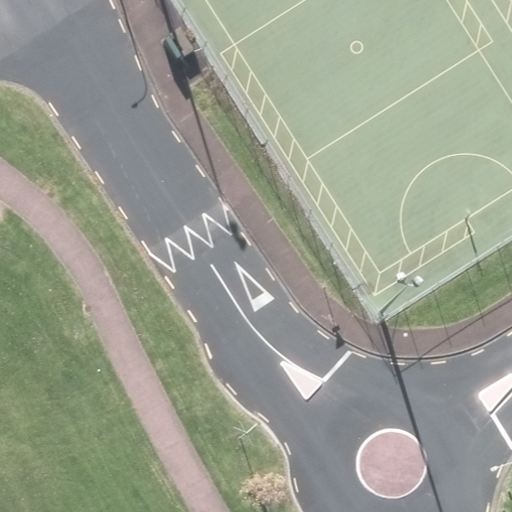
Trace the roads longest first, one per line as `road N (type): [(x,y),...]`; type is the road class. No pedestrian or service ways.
road 1 (residential): [(322,408),(251,324),(38,0)]
road 2 (residential): [(322,408),(363,381),(416,385),(455,422),(461,474)]
